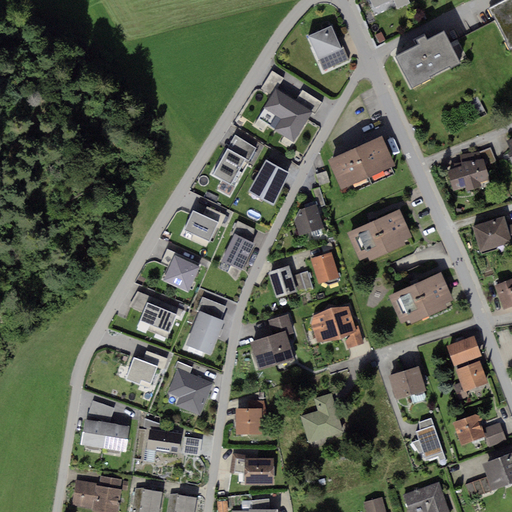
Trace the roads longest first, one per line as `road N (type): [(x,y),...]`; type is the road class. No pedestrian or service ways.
road 1 (residential): [(316,0),(274,40),(84,358),(59,511)]
road 2 (residential): [(206,511),(244,297),(308,162),(370,63)]
road 3 (residential): [(511,402),(465,269),(370,63)]
